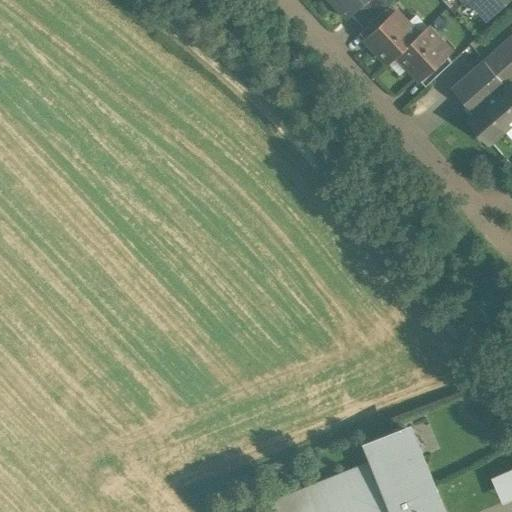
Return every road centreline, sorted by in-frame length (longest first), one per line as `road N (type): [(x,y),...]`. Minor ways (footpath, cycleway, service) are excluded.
road 1 (track): [(134,0),(248,91),(295,140),(511,402)]
road 2 (residential): [(277,0),(478,211)]
